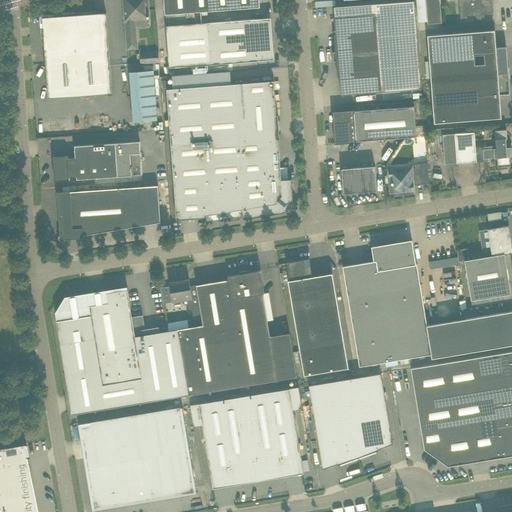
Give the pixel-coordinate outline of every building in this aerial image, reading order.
[(137,27),(150,26),(147,0),(123,0),(127,50),(138,49),(137,27)] [(259,0),(163,0),(165,14),(186,13),(194,12),(260,7),(259,0)] [(335,51),(332,51),(333,61),(336,61),(337,77),(339,76),(341,95),(351,94),(382,92),(381,82),(385,82),(390,72),(420,70),(414,0),(413,0),(334,6),(336,35),(334,35),(335,51)] [(425,0),(428,23),(432,23),(442,22),(439,0),(461,0),(462,10),(459,10),(460,19),(467,18),(467,16),(475,16),(476,16),(476,17),(476,18),(477,18),(477,19),(478,19),(479,19),(480,19),(481,19),(482,19),(482,18),(483,18),(483,17),(483,16),(484,16),(484,15),(492,14),(490,0),(425,0)] [(194,12),(186,13),(187,25),(195,24),(194,12)] [(42,17),(48,98),(112,93),(106,13),(42,17)] [(258,59),(273,58),(271,37),(256,38),(255,19),(195,24),(187,25),(166,26),(169,67),(258,61),(258,59)] [(501,118),(501,116),(499,95),(510,94),(508,72),(506,47),(495,48),(494,32),(495,32),(494,30),(427,35),(431,78),(434,123),(501,118)] [(152,52),(142,52),(142,67),(153,67),(152,52)] [(129,72),(133,122),(157,120),(153,70),(129,72)] [(166,89),(176,220),(205,218),(205,215),(217,213),(218,220),(227,218),(226,212),(242,209),(244,219),(281,213),(283,212),(285,211),(292,203),(292,201),(292,198),(291,179),(281,180),(278,139),(280,139),(278,115),(276,115),(274,81),(166,89)] [(333,112),(333,113),(334,113),(336,143),(357,141),(416,136),(414,106),(333,112)] [(483,149),(483,159),(497,158),(497,167),(510,166),(510,157),(511,157),(511,147),(506,148),(506,139),(507,139),(506,129),(495,130),(496,147),(493,147),(493,148),(483,149)] [(454,133),(457,163),(476,162),(474,132),(454,133)] [(142,175),(140,141),(74,146),(75,157),(68,158),(68,156),(53,157),(54,181),(69,180),(69,177),(76,177),(77,179),(142,175)] [(399,168),(388,169),(389,174),(390,193),(414,191),(413,185),(413,181),(422,180),(420,164),(411,165),(411,167),(399,168)] [(375,166),(342,169),(344,193),(377,191),(375,166)] [(57,192),(60,235),(65,239),(83,238),(83,235),(160,222),(158,185),(57,192)] [(491,213),(487,214),(488,221),(495,220),(494,213),(491,213)] [(492,256),(464,260),(472,307),(511,300),(511,282),(511,280),(509,253),(511,252),(511,245),(510,245),(509,241),(511,241),(509,226),(505,226),(505,225),(503,226),(503,227),(487,229),(492,256)] [(414,264),(411,248),(411,246),(410,246),(410,245),(409,244),(408,244),(407,243),(406,243),(404,243),(403,243),(402,244),(401,245),(400,245),(400,247),(399,248),(399,250),(393,249),(392,245),(379,247),(374,247),(374,244),(373,244),(376,261),(343,266),(360,366),(431,354),(431,358),(511,344),(511,310),(427,325),(417,264),(414,264)] [(457,255),(432,262),(434,268),(459,261),(457,255)] [(310,277),(309,271),(311,271),(309,259),(286,263),(289,281),(288,281),(304,375),(348,368),(332,273),(310,277)] [(277,379),(263,293),(264,293),(260,270),(249,272),(248,271),(249,270),(248,270),(247,270),(246,270),(244,270),(243,270),(242,270),(241,271),(240,271),(239,272),(239,273),(239,274),(228,276),(228,279),(196,285),(198,296),(203,325),(195,326),(189,327),(177,329),(188,395),(277,379)] [(192,309),(195,326),(203,325),(198,296),(192,297),(189,279),(185,280),(185,278),(180,278),(176,279),(173,280),(173,281),(176,280),(177,281),(169,282),(172,302),(180,301),(192,309)] [(87,317),(57,322),(60,344),(72,414),(188,395),(177,329),(169,331),(135,336),(129,299),(127,289),(119,291),(107,293),(108,303),(89,306),(85,306),(87,317)] [(187,319),(167,322),(169,331),(177,329),(189,327),(187,319)] [(511,351),(411,368),(424,449),(448,466),(511,455),(511,351)] [(348,398),(312,404),(323,469),(337,463),(338,465),(379,451),(378,449),(393,443),(381,373),(345,379),(348,398)] [(216,487),(215,486),(301,471),(301,473),(304,473),(290,390),(200,405),(213,488),(216,487)] [(83,438),(94,508),(145,499),(144,495),(193,487),(180,406),(90,421),(93,436),(83,438)] [(25,443),(0,447),(0,511),(36,511),(37,511),(35,511),(34,511),(25,457),(27,457),(25,443)]
